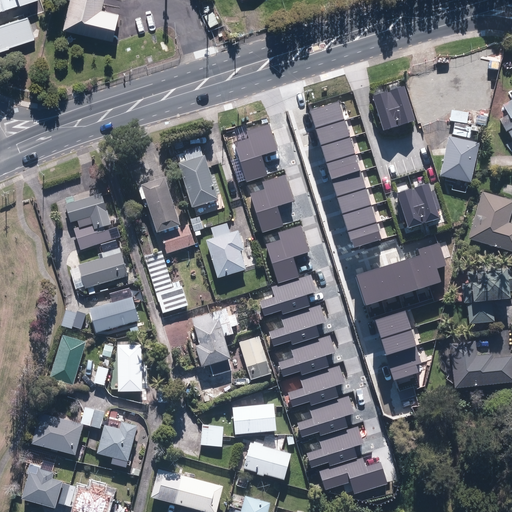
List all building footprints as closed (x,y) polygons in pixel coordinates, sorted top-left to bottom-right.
[(0,0),(0,11),(39,0),(38,0),(0,0)] [(103,0),(69,0),(63,30),(112,41),(118,14),(101,10),(103,0)] [(214,12),(204,15),(209,27),(218,23),(214,12)] [(0,50),(35,39),(28,18),(0,27),(0,50)] [(490,76),(463,71),(457,104),(485,108),(490,76)] [(404,86),(389,91),(399,125),(414,120),(404,86)] [(383,129),(399,125),(389,91),(373,95),(383,129)] [(373,212),(337,102),(312,110),(348,220),(373,212)] [(262,156),(280,151),(271,123),(246,130),(248,135),(234,140),(246,179),(267,172),(262,156)] [(481,138),(453,132),(445,171),(473,177),(481,138)] [(218,191),(207,152),(182,160),(194,202),(208,198),(207,194),(218,191)] [(178,201),(169,172),(147,179),(162,226),(185,218),(182,209),(173,212),(171,203),(178,201)] [(276,207),(293,202),(285,174),(260,181),(261,186),(248,191),(259,230),(281,223),(276,207)] [(428,183),(412,188),(423,222),(438,217),(428,183)] [(111,205),(105,188),(101,189),(100,186),(76,194),(77,198),(68,201),(73,217),(79,215),(82,223),(75,225),(82,248),(118,236),(110,214),(107,214),(105,207),(111,205)] [(407,227),(423,222),(412,188),(396,193),(407,227)] [(511,208),(511,197),(482,190),(471,237),(511,247),(511,222),(509,222),(511,208)] [(196,239),(189,223),(165,232),(171,248),(196,239)] [(293,256),(310,251),(302,224),(277,231),(278,236),(265,240),(276,279),(298,273),(293,256)] [(248,266),(241,226),(223,232),(221,226),(216,228),(217,233),(209,236),(220,274),(248,266)] [(353,230),(341,234),(349,256),(361,252),(353,230)] [(366,304),(440,280),(436,267),(445,264),(438,243),(417,249),(419,255),(356,275),(366,304)] [(170,247),(148,254),(166,311),(192,303),(183,277),(180,278),(170,247)] [(128,273),(121,250),(81,262),(88,285),(128,273)] [(511,294),(510,264),(480,265),(480,277),(475,277),(475,281),(466,281),(467,300),(469,299),(470,318),(487,318),(487,307),(482,307),(482,295),(511,294)] [(283,312),(321,300),(312,273),(271,286),(273,295),(259,299),(263,314),(282,308),(283,312)] [(139,318),(133,296),(92,308),(98,330),(139,318)] [(291,341),(329,329),(320,303),(279,316),(282,324),(267,329),(271,343),(290,337),(291,341)] [(227,304),(194,313),(201,337),(199,337),(201,345),(193,347),(198,362),(210,359),(214,373),(239,366),(230,332),(234,331),(227,304)] [(76,311),(65,309),(61,326),(73,329),(76,311)] [(414,362),(420,360),(403,310),(375,319),(394,378),(417,370),(414,362)] [(88,338),(66,331),(52,373),(75,380),(88,338)] [(302,371),(340,359),(331,333),(290,346),(293,354),(278,359),(282,373),(301,367),(302,371)] [(239,341),(252,377),(271,370),(258,334),(239,341)] [(146,351),(146,340),(120,340),(120,345),(122,345),(123,386),(146,386),(146,374),(150,374),(150,366),(146,366),(146,358),(150,358),(150,351),(146,351)] [(451,342),(456,385),(511,379),(511,364),(511,352),(476,355),(474,340),(451,342)] [(311,403),(349,391),(340,364),(299,377),(302,385),(287,390),(292,404),(310,399),(311,403)] [(109,369),(98,366),(94,383),(104,385),(109,369)] [(169,386),(158,386),(157,402),(168,403),(169,386)] [(322,432),(360,420),(351,393),(310,407),(313,415),(298,420),(303,434),(321,428),(322,432)] [(275,399),(235,402),(237,428),(277,426),(275,399)] [(88,420),(43,407),(35,437),(79,450),(88,420)] [(140,425),(106,420),(102,448),(117,451),(116,456),(135,459),(140,425)] [(224,421),(205,420),(204,441),(224,442),(224,431),(229,431),(230,426),(224,426),(224,421)] [(330,462),(368,450),(359,424),(318,437),(321,445),(306,450),(311,464),(329,458),(330,462)] [(292,449),(252,437),(245,462),(285,473),(292,449)] [(60,497),(76,502),(75,506),(94,511),(107,511),(116,490),(108,489),(110,482),(95,478),(94,485),(82,481),(82,483),(66,478),(71,463),(38,452),(35,459),(33,459),(30,469),(32,469),(25,491),(58,502),(60,497)] [(383,459),(367,464),(363,454),(318,469),(323,487),(348,479),(353,494),(390,482),(383,459)] [(225,483),(161,468),(154,495),(218,511),(225,483)] [(270,511),(274,496),(247,490),(243,506),(231,508),(229,511),(270,511)]
